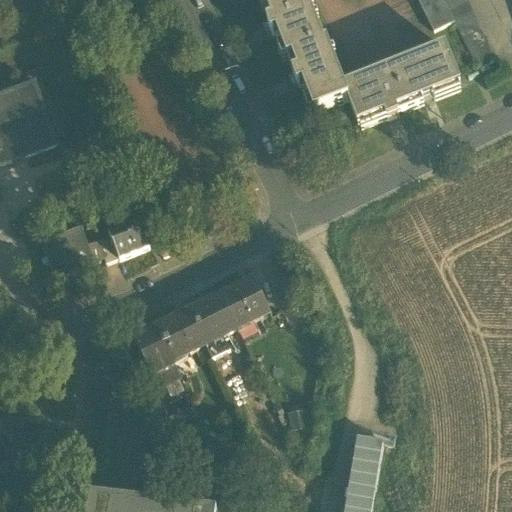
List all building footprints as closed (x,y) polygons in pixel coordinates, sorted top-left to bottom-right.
[(314,118),(348,104),(344,92),(327,49),(324,50),(305,0),(263,0),(273,26),(268,28),(272,39),(278,37),(288,64),(293,62),(299,77),(294,79),(298,91),(303,89),(314,118)] [(417,0),(435,35),(455,25),(441,0),(417,0)] [(441,0),(455,25),(478,72),(498,63),(466,0),(441,0)] [(445,52),(383,77),(396,114),(460,88),(445,52)] [(383,77),(344,92),(348,104),(358,129),(382,119),(385,125),(395,121),(393,115),(396,114),(383,77)] [(0,169),(54,149),(41,114),(43,113),(33,87),(0,99),(0,169)] [(119,264),(120,265),(150,253),(139,225),(109,237),(110,241),(119,264)] [(41,247),(56,284),(96,269),(95,267),(88,250),(82,232),(41,247)] [(104,263),(106,269),(119,264),(110,241),(98,246),(104,263)] [(88,250),(95,267),(104,263),(98,246),(88,250)] [(254,284),(221,300),(237,333),(270,317),(254,284)] [(281,286),(271,291),(280,309),(290,304),(281,286)] [(221,300),(189,317),(205,349),(223,340),(237,333),(221,300)] [(189,317),(157,332),(173,364),(205,349),(189,317)] [(270,317),(237,333),(239,337),(272,321),(270,317)] [(152,381),(152,380),(153,380),(153,379),(174,368),(174,370),(176,369),(173,364),(157,332),(134,344),(152,381)] [(237,333),(223,340),(225,344),(239,337),(237,333)] [(207,353),(225,344),(223,340),(205,349),(207,353)] [(225,344),(207,353),(212,363),(230,354),(225,344)] [(176,369),(207,353),(205,349),(173,364),(176,369)] [(182,381),(176,369),(174,370),(174,368),(153,379),(153,380),(152,380),(159,393),(182,381)] [(305,415),(288,418),(290,435),(308,433),(305,415)] [(0,466),(17,469),(23,422),(0,419),(0,466)] [(128,454),(142,455),(144,432),(131,430),(128,454)] [(374,511),(385,449),(359,444),(347,511),(374,511)] [(126,473),(140,475),(142,455),(128,454),(126,473)] [(255,463),(240,471),(250,489),(265,480),(255,463)] [(81,511),(183,511),(83,500),(81,511)]
